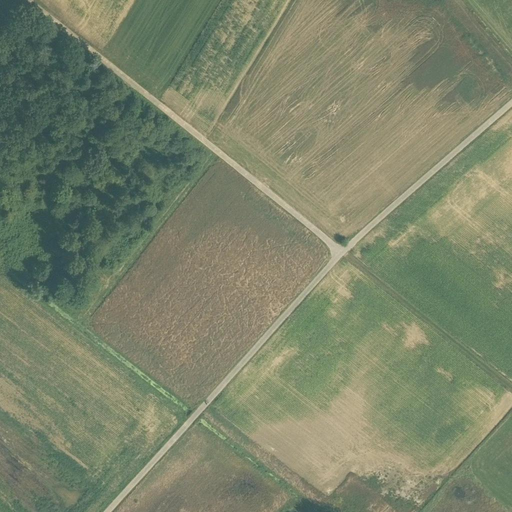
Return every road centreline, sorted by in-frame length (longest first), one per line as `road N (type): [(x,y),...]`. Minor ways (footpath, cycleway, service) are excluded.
road 1 (track): [(511,103),(341,253),(108,511)]
road 2 (track): [(25,0),(341,253)]
road 3 (track): [(511,392),(341,253)]
